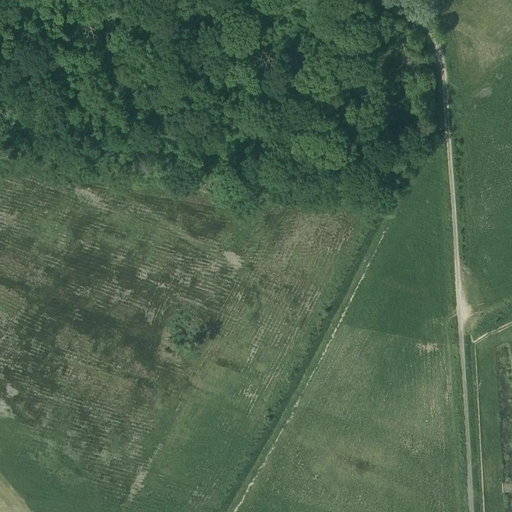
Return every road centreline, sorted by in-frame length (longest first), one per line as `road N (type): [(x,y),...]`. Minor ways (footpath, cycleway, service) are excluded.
road 1 (track): [(471,511),(448,138)]
road 2 (unclassified): [(448,138),(440,51),(407,0)]
